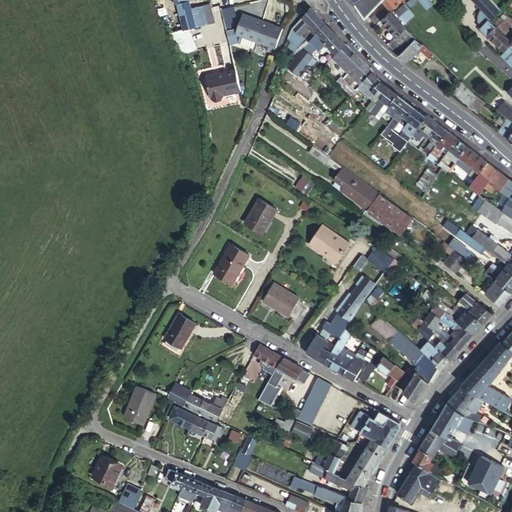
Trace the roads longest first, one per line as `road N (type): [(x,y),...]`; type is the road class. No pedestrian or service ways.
road 1 (residential): [(421,422),(163,283),(82,425),(291,511)]
road 2 (secondary): [(511,159),(388,62),(335,0)]
road 3 (track): [(163,283),(247,144),(264,97)]
road 4 (secondary): [(511,313),(442,387),(421,422)]
road 5 (unknown): [(296,355),(366,243)]
road 6 (unknown): [(236,322),(296,218)]
